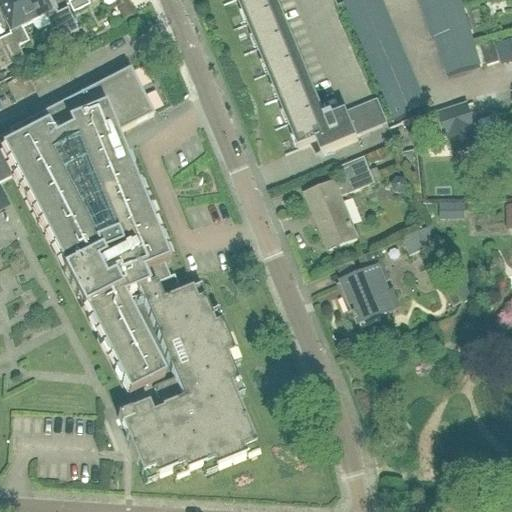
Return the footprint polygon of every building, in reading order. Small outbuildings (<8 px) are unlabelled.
[(11,67),(23,61),(17,49),(27,45),(20,30),(32,24),(20,0),(0,0),(0,15),(11,38),(0,44),(11,67)] [(48,0),(20,0),(32,24),(45,18),(52,32),(61,28),(67,38),(77,33),(67,11),(56,16),(48,0)] [(87,0),(73,0),(75,3),(69,6),(73,15),(87,8),(84,2),(87,0)] [(325,123),(274,0),(235,0),(299,153),(316,146),(322,159),(358,144),(356,140),(388,127),(377,102),(325,123)] [(367,0),(345,6),(352,24),(383,11),(378,0),(367,0)] [(426,0),(420,2),(424,15),(460,4),(458,0),(426,0)] [(424,15),(427,28),(464,17),(460,4),(424,15)] [(108,18),(112,28),(131,19),(127,9),(108,18)] [(352,24),(358,36),(389,23),(383,11),(352,24)] [(432,42),(435,41),(435,40),(467,30),(464,17),(427,28),(432,42)] [(358,36),(363,49),(394,35),(389,23),(358,36)] [(435,41),(439,53),(471,43),(467,30),(435,40),(435,41)] [(363,49),(368,61),(400,48),(394,35),(363,49)] [(0,70),(1,72),(11,67),(0,44),(0,43),(0,70)] [(439,53),(443,66),(475,56),(471,43),(439,53)] [(481,48),(488,68),(499,64),(492,44),(481,48)] [(368,61),(374,74),(405,60),(400,48),(368,61)] [(479,70),(475,56),(443,66),(447,80),(479,70)] [(374,74),(379,86),(410,73),(405,60),(374,74)] [(379,86),(384,99),(416,85),(410,73),(379,86)] [(0,185),(14,178),(128,399),(165,382),(124,302),(138,296),(174,382),(153,391),(158,403),(117,420),(135,465),(141,480),(155,474),(158,481),(184,470),(187,477),(214,466),(217,472),(247,460),(244,453),(256,448),(240,409),(232,389),(238,386),(227,359),(234,357),(221,326),(214,329),(203,302),(197,305),(192,293),(191,292),(180,297),(173,279),(169,281),(163,267),(167,265),(125,160),(115,164),(105,143),(153,119),(130,74),(8,136),(0,140),(0,185)] [(384,99),(390,111),(421,98),(416,85),(384,99)] [(427,112),(421,98),(390,111),(396,125),(427,112)] [(307,200),(330,256),(358,245),(340,202),(375,187),(381,183),(373,163),(366,166),(364,161),(336,172),(342,186),(307,200)] [(405,242),(411,259),(436,250),(428,233),(405,242)] [(347,298),(342,300),(348,315),(353,313),(355,317),(353,317),(356,325),(358,324),(360,329),(400,313),(393,297),(389,299),(379,273),(385,271),(378,254),(366,259),(372,274),(342,286),(347,298)]
